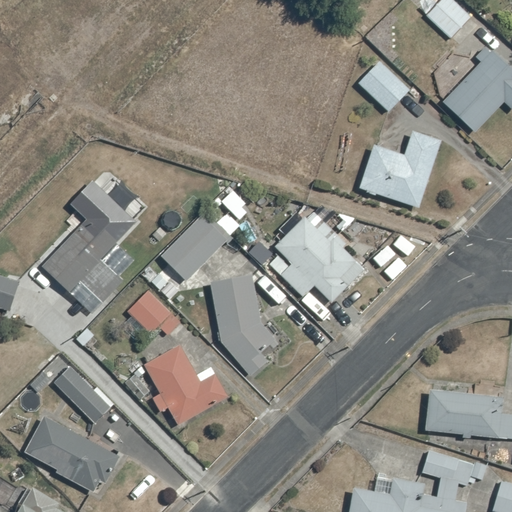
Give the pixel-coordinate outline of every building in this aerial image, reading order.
[(442,0),(428,14),(452,38),(472,18),(454,0),(442,0)] [(511,72),(490,51),(440,103),(472,134),(503,102),(511,110),(511,72)] [(358,86),(388,111),(409,85),(379,60),(358,86)] [(417,207),(437,138),(412,130),(404,156),(373,147),(360,190),(417,207)] [(224,179),(204,174),(200,187),(221,193),(224,179)] [(247,204),(236,191),(221,203),(233,216),(247,204)] [(283,254),(271,266),(265,272),(275,283),(281,277),(302,298),(307,293),(316,302),(325,293),(334,301),(366,269),(310,212),(275,246),(283,254)] [(162,260),(184,282),(228,237),(206,215),(162,260)] [(92,216),(41,269),(66,294),(80,279),(106,305),(126,284),(118,275),(135,259),(111,236),(121,226),(112,218),(103,227),(92,216)] [(164,269),(151,282),(169,300),(181,288),(164,269)] [(21,284),(0,276),(0,307),(10,311),(21,284)] [(213,282),(218,336),(253,376),(270,360),(260,351),(272,339),(256,324),(251,278),(213,282)] [(181,320),(146,288),(125,310),(150,333),(158,325),(168,334),(181,320)] [(177,423),(227,395),(211,367),(198,374),(181,344),(144,366),(160,395),(153,399),(160,411),(168,406),(177,423)] [(94,423),(114,404),(97,387),(94,390),(70,366),(54,382),(94,423)] [(502,396),(431,389),(427,430),(511,438),(511,415),(500,414),(502,396)] [(120,456),(40,417),(23,452),(59,470),(56,474),(93,491),(99,478),(102,480),(108,468),(113,470),(120,456)] [(453,511),(458,487),(471,489),(473,478),(483,480),(486,463),(428,453),(424,475),(446,479),(444,487),(394,478),(391,495),(353,488),(349,511),(453,511)] [(23,476),(4,464),(0,469),(0,506),(2,508),(23,476)] [(511,511),(511,481),(502,479),(493,511),(511,511)] [(67,511),(30,489),(15,511),(67,511)]
